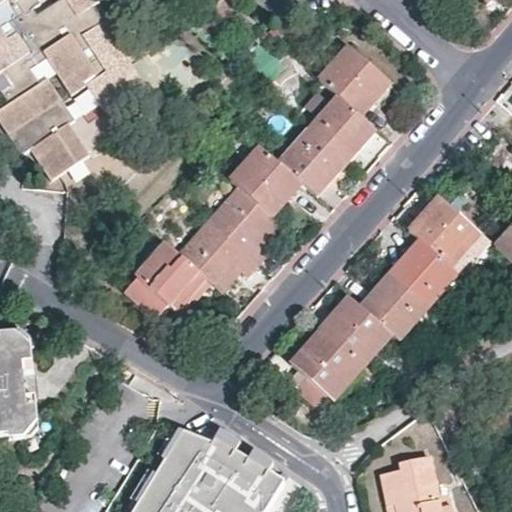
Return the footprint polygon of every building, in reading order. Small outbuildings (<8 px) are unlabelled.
[(0,81),(6,91),(0,93),(0,97),(6,107),(0,110),(0,125),(20,157),(30,151),(50,182),(90,157),(70,125),(74,121),(48,80),(40,86),(30,71),(47,60),(69,96),(87,85),(103,111),(141,86),(125,59),(132,55),(109,19),(102,23),(92,8),(98,4),(96,0),(63,0),(64,1),(36,18),(31,11),(39,6),(35,0),(0,0),(0,5),(8,1),(11,6),(9,8),(17,19),(9,25),(15,36),(7,41),(0,30),(0,81)] [(320,80),(335,93),(361,117),(391,84),(388,82),(378,73),(349,47),(320,80)] [(393,77),(383,68),(378,73),(388,82),(393,77)] [(87,88),(72,95),(84,122),(99,115),(87,88)] [(335,93),(305,126),(346,164),(376,131),(361,117),(335,93)] [(299,182),(316,198),(346,164),(305,126),(275,160),(299,182)] [(226,176),(242,190),(269,215),(299,182),(275,160),(256,143),(226,176)] [(211,223),(257,265),(268,252),(261,246),(281,225),(269,215),(242,190),(211,223)] [(408,233),(420,243),(451,270),(481,236),(439,198),(408,233)] [(205,279),(219,292),(238,270),(245,277),(257,265),(211,223),(180,256),(196,271),(205,279)] [(511,229),(495,248),(511,263),(511,229)] [(420,243),(389,276),(428,310),(459,277),(451,270),(420,243)] [(180,256),(167,245),(130,285),(134,288),(130,293),(158,318),(168,306),(175,312),(205,279),(196,271),(180,256)] [(389,276),(360,309),(397,341),(398,343),(428,310),(389,276)] [(349,299),(320,332),(367,374),(397,341),(360,309),(349,299)] [(0,420),(4,420),(8,424),(17,423),(30,404),(29,383),(19,383),(17,358),(26,357),(25,335),(7,321),(0,321),(0,420)] [(367,374),(320,332),(289,366),(306,381),(295,392),(319,412),(329,401),(336,408),(367,374)] [(180,421),(127,511),(270,511),(289,479),(262,464),(266,457),(247,447),(244,453),(231,446),(236,437),(214,425),(207,437),(180,421)] [(455,511),(452,506),(441,508),(430,457),(402,462),(403,471),(385,474),(391,506),(402,503),(403,511),(455,511)] [(392,511),(403,511),(402,503),(391,506),(392,511)]
